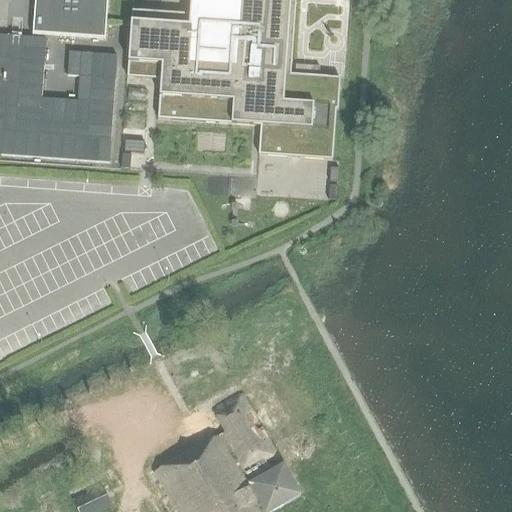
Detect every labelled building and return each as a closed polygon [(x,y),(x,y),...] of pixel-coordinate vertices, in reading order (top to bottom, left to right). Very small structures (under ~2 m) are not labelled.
[(34,0),(32,35),(104,40),(107,0),(34,0)] [(180,16),(131,13),(127,79),(160,81),(160,91),(157,121),(249,127),(260,128),(258,157),(301,160),(333,162),(338,100),(339,81),(290,76),(294,0),(190,0),(189,17),(180,16)] [(44,42),(0,39),(0,158),(108,166),(116,60),(66,56),(65,78),(78,79),(76,104),(40,101),(44,42)] [(124,142),(124,153),(143,155),(144,144),(124,142)] [(123,156),(122,170),(129,170),(130,157),(123,156)] [(331,171),(330,184),(337,184),(338,171),(331,171)] [(329,188),(329,201),(336,202),(337,188),(329,188)] [(263,319),(253,325),(258,334),(265,330),(268,328),(263,319)] [(253,325),(243,331),(248,340),(258,334),(253,325)] [(239,345),(228,351),(231,356),(237,366),(238,368),(275,348),(265,330),(258,334),(248,340),(239,345)] [(243,331),(234,336),(239,345),(248,340),(243,331)] [(234,336),(223,342),(227,348),(228,351),(239,345),(234,336)] [(227,348),(216,354),(221,362),(231,356),(228,351),(227,348)] [(275,348),(238,368),(242,374),(247,384),(249,386),(285,366),(275,348)] [(237,366),(227,372),(231,380),(242,374),(238,368),(237,366)] [(285,366),(249,386),(252,392),(258,402),(259,405),(295,384),(285,366)] [(247,384),(237,390),(241,398),(252,392),(249,386),(247,384)] [(295,384),(259,405),(262,410),(268,420),(269,423),(306,402),(295,384)] [(183,394),(174,400),(180,410),(187,406),(189,405),(183,394)] [(174,400),(166,404),(172,415),(180,410),(174,400)] [(258,402),(247,408),(252,416),(262,410),(259,405),(258,402)] [(306,402),(269,423),(272,428),(280,441),(316,420),(306,402)] [(166,404),(158,409),(164,419),(172,415),(166,404)] [(164,419),(155,424),(166,443),(198,425),(187,406),(180,410),(172,415),(164,419)] [(158,409),(150,414),(155,424),(164,419),(158,409)] [(150,414),(141,418),(147,429),(155,424),(150,414)] [(141,418),(133,423),(139,433),(147,429),(141,418)] [(268,420),(257,426),(262,434),(272,428),(269,423),(268,420)] [(133,423),(125,428),(131,438),(139,433),(133,423)] [(131,438),(124,442),(135,461),(166,443),(155,424),(147,429),(139,433),(131,438)] [(198,425),(166,443),(178,462),(209,445),(198,425)] [(125,428),(116,433),(122,443),(124,442),(131,438),(125,428)] [(166,443),(135,461),(146,481),(178,462),(166,443)] [(209,445),(178,462),(189,482),(220,464),(209,445)] [(178,462),(146,481),(157,500),(189,482),(178,462)] [(220,464),(189,482),(200,502),(231,484),(220,464)] [(189,482),(157,500),(163,511),(181,511),(200,502),(189,482)] [(231,484),(200,502),(206,511),(227,511),(242,504),(231,484)] [(77,511),(99,511),(111,507),(102,489),(73,503),(77,511)] [(206,511),(200,502),(181,511),(206,511)]
